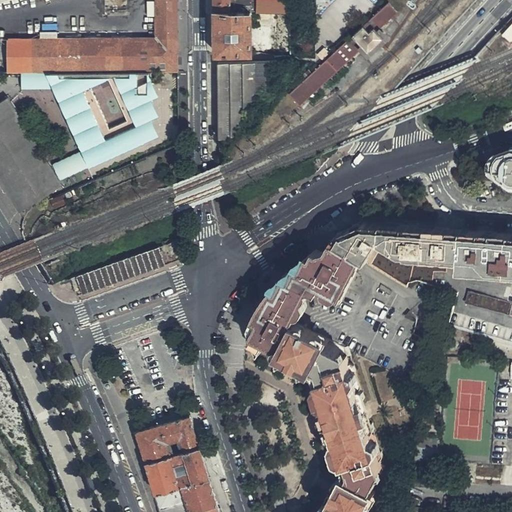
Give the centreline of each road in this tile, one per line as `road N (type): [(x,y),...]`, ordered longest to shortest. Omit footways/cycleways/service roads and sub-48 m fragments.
road 1 (primary): [(197,0),(205,265)]
road 2 (primary): [(204,294),(203,375),(244,511)]
road 3 (primary): [(78,511),(0,323)]
road 4 (primary): [(131,511),(65,348)]
road 5 (tertiary): [(204,294),(261,259),(338,192)]
road 6 (primary): [(205,265),(54,322)]
road 7 (tertiary): [(338,192),(205,265)]
road 8 (primary): [(65,348),(204,294)]
road 9 (unknown): [(472,209),(462,288),(477,310),(511,320)]
